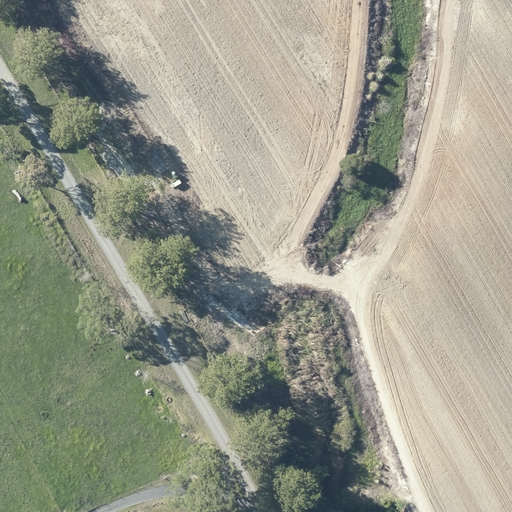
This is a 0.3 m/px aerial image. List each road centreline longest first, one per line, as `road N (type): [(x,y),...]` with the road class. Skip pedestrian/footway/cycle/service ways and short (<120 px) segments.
road 1 (track): [(451,0),(418,143),(363,273),(360,321),(436,511)]
road 2 (unclassified): [(0,59),(264,511)]
road 3 (track): [(37,0),(200,254),(232,288),(273,273)]
road 4 (track): [(362,298),(305,279),(287,261),(354,58),(358,0)]
